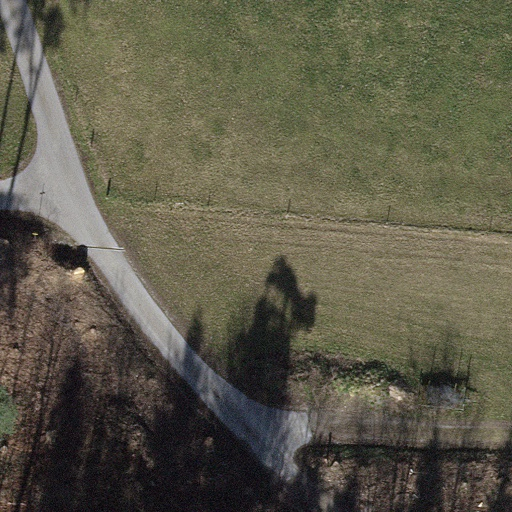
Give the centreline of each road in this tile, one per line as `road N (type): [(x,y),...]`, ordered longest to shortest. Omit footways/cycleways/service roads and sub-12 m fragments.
road 1 (track): [(69,156),(162,336),(260,435)]
road 2 (track): [(260,435),(511,454)]
road 3 (track): [(14,0),(69,156)]
